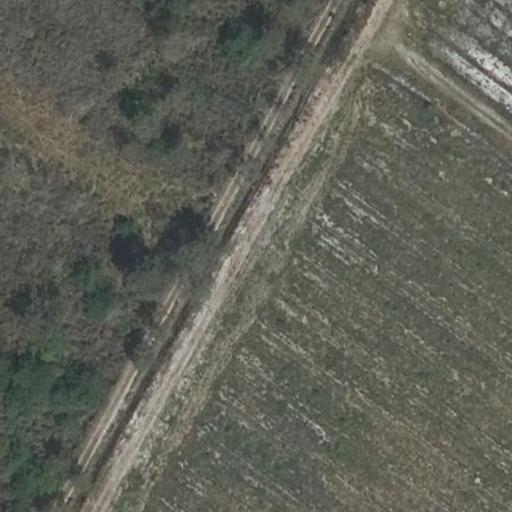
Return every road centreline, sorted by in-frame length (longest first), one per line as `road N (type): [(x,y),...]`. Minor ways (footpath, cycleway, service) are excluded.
road 1 (track): [(127,511),(410,0)]
road 2 (track): [(58,511),(340,0)]
road 3 (track): [(511,124),(391,34)]
